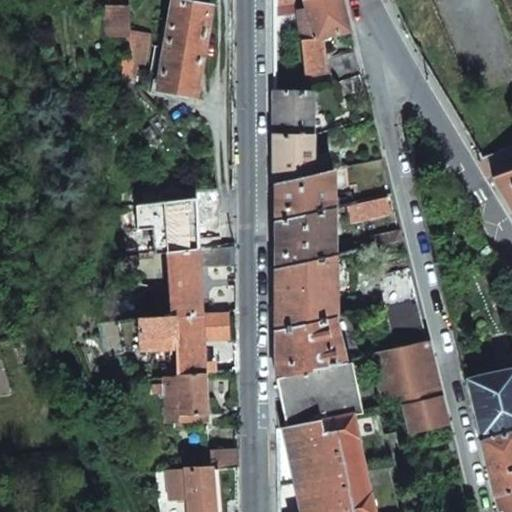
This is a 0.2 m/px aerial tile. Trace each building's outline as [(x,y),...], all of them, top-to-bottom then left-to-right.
[(178,0),(171,0),(157,90),(194,96),(209,5),(178,0)] [(292,0),(272,0),(273,17),(294,13),(292,0)] [(340,0),(304,0),(307,9),(316,37),(321,37),(348,30),(343,9),(340,0)] [(104,11),(105,35),(125,35),(125,9),(109,6),(109,10),(104,11)] [(304,16),(298,16),(300,39),(316,37),(307,9),(303,9),(304,16)] [(128,32),(123,60),(143,63),(148,35),(128,32)] [(316,37),(300,39),(304,77),(325,74),(321,37),(316,37)] [(354,51),(328,59),(333,84),(335,83),(359,74),(354,51)] [(359,74),(335,83),(340,98),(363,90),(359,74)] [(311,89),(273,91),(273,113),(273,135),(311,136),(311,89)] [(311,136),(273,135),(273,159),(273,183),(311,175),(311,136)] [(511,168),(491,177),(510,208),(511,210),(511,168)] [(311,175),(273,183),(274,209),(274,220),(332,206),(332,170),(311,175)] [(151,223),(153,253),(164,252),(198,249),(197,245),(197,241),(220,239),(216,190),(161,194),(161,202),(139,204),(141,223),(151,223)] [(385,195),(345,205),(349,220),(389,211),(385,195)] [(332,206),(274,220),(274,253),(274,268),(332,255),(332,213),(332,206)] [(399,230),(369,236),(371,246),(402,239),(399,230)] [(115,246),(117,256),(136,255),(134,244),(115,246)] [(201,314),(199,267),(229,266),(229,245),(198,249),(164,252),(169,316),(201,314)] [(332,255),(274,268),(274,299),(275,330),(332,317),(334,317),(332,255)] [(407,267),(375,276),(382,305),(416,298),(407,267)] [(416,298),(382,305),(393,348),(426,341),(416,298)] [(447,306),(459,354),(472,350),(461,303),(447,306)] [(202,340),(229,338),(228,312),(201,314),(202,320),(202,340)] [(201,314),(169,316),(136,319),(138,350),(174,346),(175,375),(204,373),(214,373),(214,364),(204,364),(202,340),(202,320),(201,314)] [(332,317),(275,330),(275,369),(275,378),(279,376),(340,361),(343,361),(332,317)] [(393,348),(372,354),(382,395),(399,392),(437,384),(426,341),(393,348)] [(358,350),(351,352),(352,358),(359,357),(358,350)] [(343,361),(340,361),(342,373),(341,373),(349,412),(350,412),(351,413),(360,411),(349,359),(343,361)] [(340,361),(279,376),(290,425),(349,412),(341,373),(342,373),(340,361)] [(511,366),(465,378),(480,440),(511,430),(511,366)] [(207,421),(204,373),(175,375),(162,377),(163,393),(176,392),(177,404),(164,405),(164,422),(207,421)] [(279,376),(275,378),(278,389),(280,400),(286,426),(290,425),(279,376)] [(399,392),(409,431),(428,427),(447,423),(437,384),(399,392)] [(286,426),(282,427),(300,511),(373,511),(368,490),(367,490),(356,437),(356,438),(351,413),(350,412),(349,412),(290,425),(286,426)] [(511,430),(480,440),(493,497),(511,491),(511,430)] [(209,450),(209,468),(236,466),(236,449),(209,450)] [(184,470),(188,511),(213,511),(209,468),(184,470)] [(220,511),(216,470),(210,471),(213,511),(220,511)] [(511,511),(511,491),(493,497),(497,511),(511,511)]
